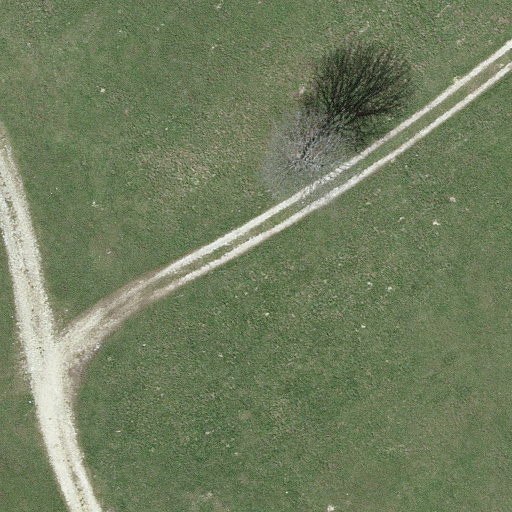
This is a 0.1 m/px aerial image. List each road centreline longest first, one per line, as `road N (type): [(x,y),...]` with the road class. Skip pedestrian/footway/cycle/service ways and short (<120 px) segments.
road 1 (track): [(511,54),(317,197),(46,354)]
road 2 (track): [(85,511),(61,449),(0,173)]
